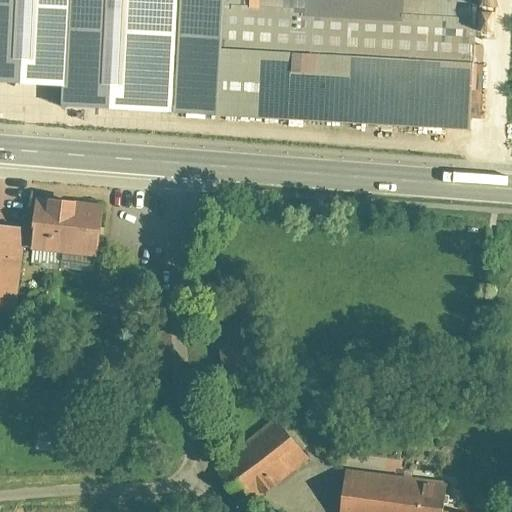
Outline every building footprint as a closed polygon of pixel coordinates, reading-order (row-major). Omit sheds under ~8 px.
[(0,0),(0,84),(62,87),(60,111),(477,134),(478,40),(502,41),(502,0),(0,0)] [(109,218),(80,216),(81,197),(55,195),(53,214),(42,213),(38,257),(105,262),(109,218)] [(28,230),(0,228),(0,311),(25,312),(28,230)] [(275,417),(214,461),(246,504),(307,460),(275,417)] [(38,431),(35,452),(62,456),(64,434),(38,431)] [(349,465),(345,511),(464,511),(467,473),(349,465)]
